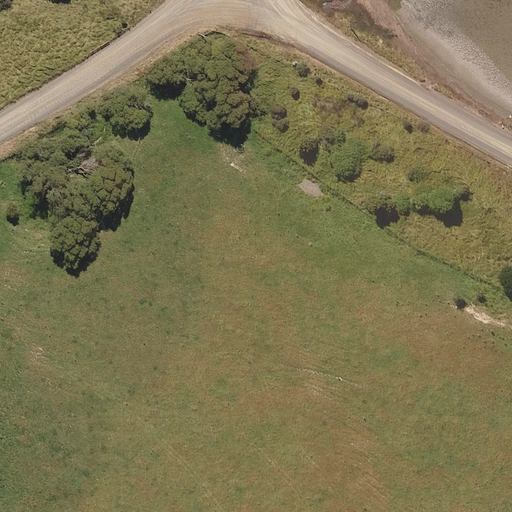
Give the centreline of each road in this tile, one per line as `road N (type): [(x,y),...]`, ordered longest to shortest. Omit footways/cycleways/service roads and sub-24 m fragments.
road 1 (unclassified): [(511,150),(298,29),(275,0)]
road 2 (unclassified): [(0,127),(211,0)]
